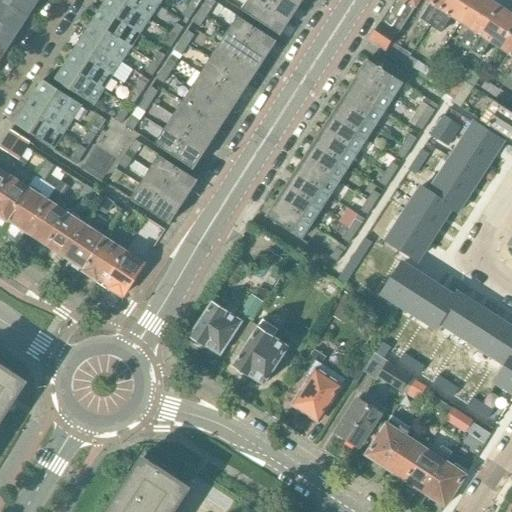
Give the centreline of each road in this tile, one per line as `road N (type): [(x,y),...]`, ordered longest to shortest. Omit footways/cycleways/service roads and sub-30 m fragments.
road 1 (tertiary): [(133,357),(355,0)]
road 2 (residential): [(354,511),(225,427),(142,396)]
road 3 (residential): [(67,0),(0,104)]
